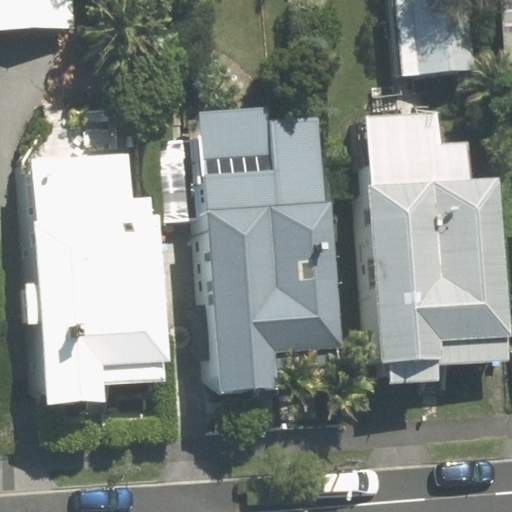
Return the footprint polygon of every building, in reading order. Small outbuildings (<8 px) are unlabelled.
[(0,0),(0,34),(66,32),(64,0),(0,0)] [(386,0),(393,78),(466,72),(460,0),(386,0)] [(428,359),(427,347),(503,341),(490,181),(457,183),(455,145),(428,147),(426,115),(355,120),(361,191),(356,191),(368,351),(369,364),(428,359)] [(185,128),(206,396),(268,391),(265,358),(333,353),(315,118),(185,128)] [(14,162),(34,409),(96,404),(93,371),(158,366),(147,217),(126,219),(121,154),(14,162)]
